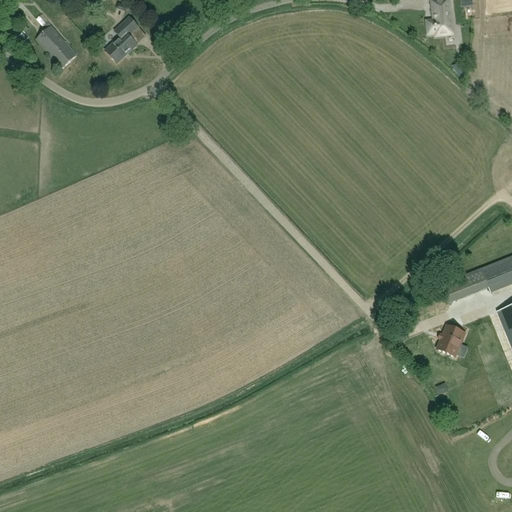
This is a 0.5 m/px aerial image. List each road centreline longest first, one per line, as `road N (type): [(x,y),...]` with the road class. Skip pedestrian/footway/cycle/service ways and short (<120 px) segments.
road 1 (unclassified): [(405,349),(152,84)]
road 2 (unclassified): [(0,52),(79,101),(108,102),(152,84)]
road 3 (unclassified): [(152,84),(226,23),(293,0)]
